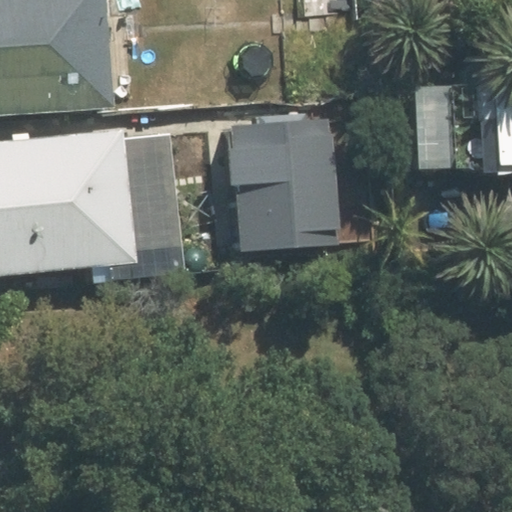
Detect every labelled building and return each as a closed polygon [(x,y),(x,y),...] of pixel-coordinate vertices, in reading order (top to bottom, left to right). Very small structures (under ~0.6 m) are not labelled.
[(0,0),(0,115),(111,111),(107,0),(0,0)] [(408,0),(306,0),(309,23),(410,14),(408,0)] [(511,81),(463,87),(472,175),(511,170),(511,81)] [(172,125),(0,137),(0,277),(130,268),(129,253),(181,249),(172,125)] [(312,142),(234,146),(240,232),(317,228),(312,142)] [(352,471),(329,511),(414,511),(418,506),(352,471)]
